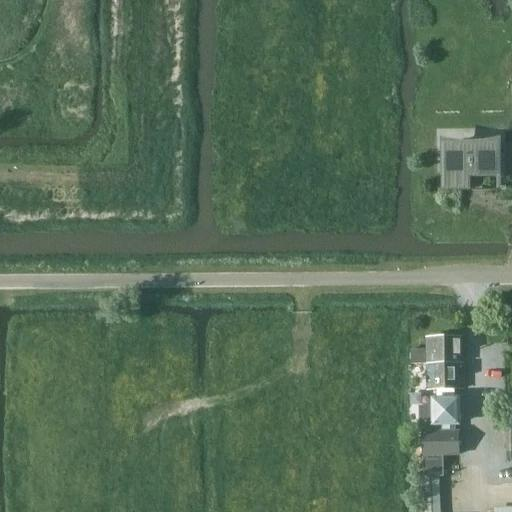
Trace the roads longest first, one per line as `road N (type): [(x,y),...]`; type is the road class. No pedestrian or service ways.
road 1 (unclassified): [(0,280),(511,279)]
road 2 (track): [(167,409),(231,400),(287,370),(300,343),(303,279)]
